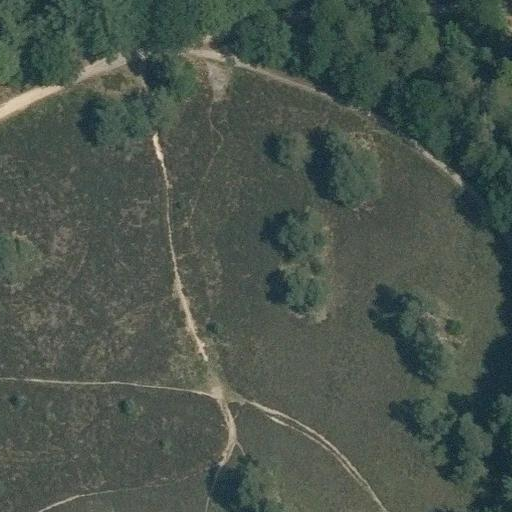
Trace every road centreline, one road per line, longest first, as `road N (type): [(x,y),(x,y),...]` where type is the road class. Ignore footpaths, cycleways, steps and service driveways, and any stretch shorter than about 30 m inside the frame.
road 1 (track): [(511,239),(454,172),(382,120),(201,55),(143,49)]
road 2 (track): [(511,21),(292,21),(143,49)]
road 3 (track): [(143,49),(0,113)]
